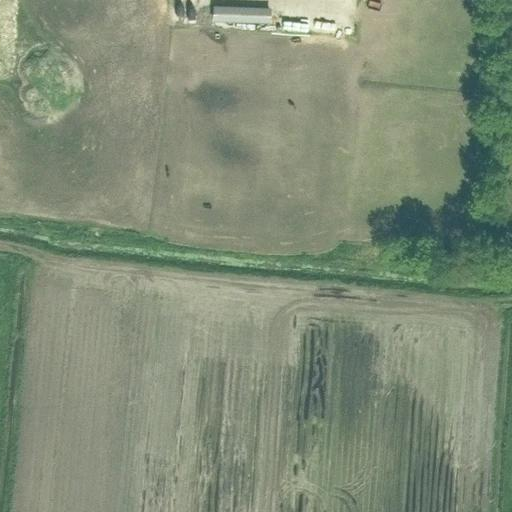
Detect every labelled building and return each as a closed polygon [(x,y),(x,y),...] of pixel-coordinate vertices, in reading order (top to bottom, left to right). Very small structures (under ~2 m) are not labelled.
[(113,0),(113,13),(134,14),(134,0),(113,0)] [(215,3),(214,17),(272,18),(272,4),(215,3)] [(148,24),(115,22),(104,205),(137,207),(148,24)] [(179,210),(214,212),(228,32),(210,30),(210,38),(193,37),(193,28),(158,25),(144,210),(178,212),(179,210)] [(251,45),(236,44),(226,212),(259,214),(270,33),(252,32),(251,45)] [(301,220),(340,223),(354,41),(330,39),(329,46),(314,45),(312,64),(277,61),(265,217),(301,220)] [(77,61),(77,78),(65,78),(64,86),(93,86),(94,62),(77,61)]
